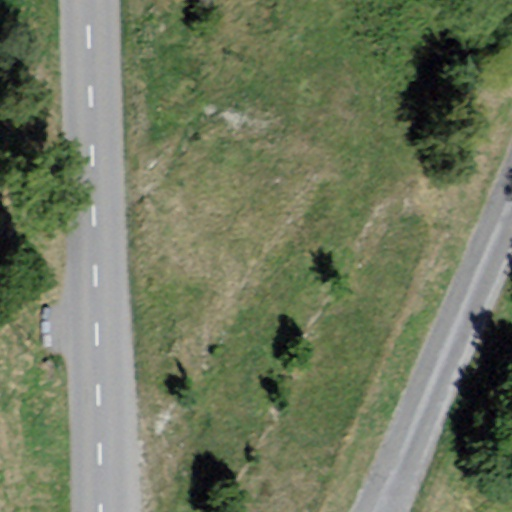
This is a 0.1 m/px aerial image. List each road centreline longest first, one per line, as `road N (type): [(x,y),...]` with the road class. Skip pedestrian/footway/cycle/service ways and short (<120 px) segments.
road 1 (unclassified): [(101,511),(87,0)]
road 2 (unclassified): [(511,225),(384,511)]
